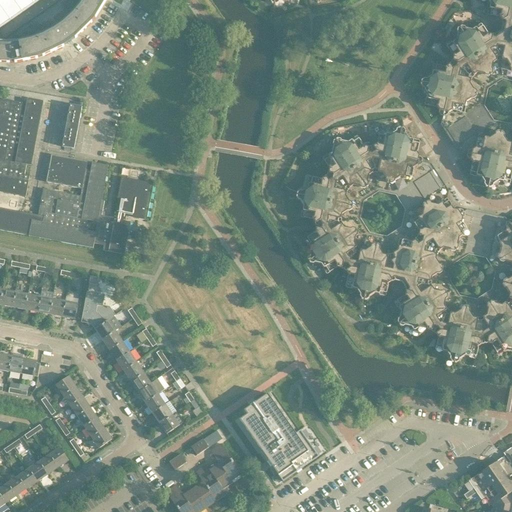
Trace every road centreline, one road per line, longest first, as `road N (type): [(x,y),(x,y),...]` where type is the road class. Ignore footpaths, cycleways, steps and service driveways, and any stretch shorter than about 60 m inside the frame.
road 1 (residential): [(35,511),(140,440),(82,352),(0,331)]
road 2 (residential): [(87,55),(120,15),(147,33),(108,77)]
